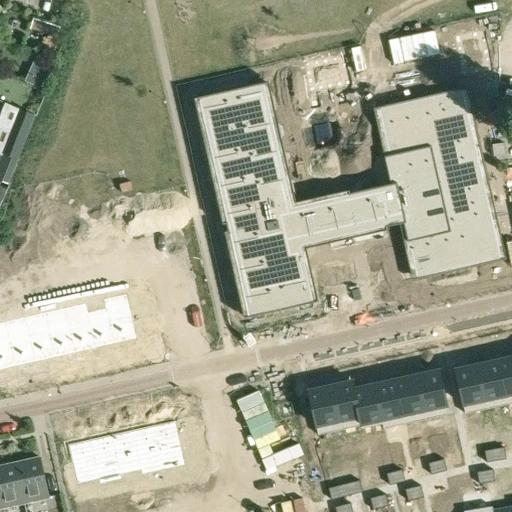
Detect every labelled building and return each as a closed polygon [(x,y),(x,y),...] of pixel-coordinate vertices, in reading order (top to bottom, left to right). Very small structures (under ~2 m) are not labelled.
[(41,30),(60,34),(62,23),(43,20),(41,30)] [(488,69),(483,40),(483,39),(482,38),(481,37),(480,36),(479,35),(478,35),(476,35),(475,35),(458,38),(458,40),(464,73),(488,69)] [(337,59),(336,60),(308,65),(309,72),(312,89),(340,84),(347,82),(344,65),(344,64),(343,63),(342,62),(341,61),(340,60),(339,60),(337,59)] [(191,91),(241,310),(308,295),(295,238),(397,215),(409,272),(500,252),(482,176),(486,175),(473,117),(469,117),(461,80),(370,100),(388,176),(286,199),(258,75),(191,91)] [(19,108),(10,130),(27,137),(36,114),(19,108)] [(10,130),(2,153),(18,160),(19,158),(26,137),(10,130)] [(506,155),(504,143),(492,144),(494,156),(506,155)] [(2,154),(0,157),(0,181),(4,183),(15,160),(2,154)] [(129,304),(107,309),(115,344),(137,339),(129,304)] [(107,309),(87,314),(95,349),(115,344),(107,309)] [(87,314),(67,318),(75,353),(95,349),(87,314)] [(67,318),(47,323),(55,358),(75,353),(67,318)] [(47,323),(27,327),(35,362),(55,358),(47,323)] [(27,327),(7,332),(15,367),(35,362),(27,327)] [(7,332),(0,333),(0,370),(15,367),(7,332)] [(363,384),(463,363),(457,333),(384,348),(387,360),(359,366),(363,384)] [(511,356),(499,359),(506,394),(511,393),(511,356)] [(499,359),(477,364),(485,399),(506,394),(499,359)] [(477,364),(455,369),(463,404),(485,399),(477,364)] [(439,369),(417,374),(425,409),(447,404),(439,369)] [(417,374),(396,379),(403,414),(425,409),(417,374)] [(396,379),(374,384),(382,419),(403,414),(396,379)] [(351,381),(330,385),(338,421),(359,416),(353,389),(351,381)] [(374,384),(353,389),(359,416),(361,424),(382,419),(374,384)] [(330,385),(308,390),(316,426),(338,421),(330,385)] [(184,419),(162,424),(170,459),(192,455),(184,419)] [(162,424),(141,429),(148,464),(170,459),(162,424)] [(141,429),(120,434),(127,469),(148,464),(141,429)] [(120,434),(98,438),(106,473),(127,469),(120,434)] [(98,438),(76,443),(84,478),(106,473),(98,438)] [(504,447),(496,449),(498,460),(506,459),(504,447)] [(496,449),(484,451),(486,462),(498,460),(496,449)] [(16,462),(25,503),(49,498),(40,457),(16,462)] [(444,459),(436,461),(439,473),(447,471),(444,459)] [(436,461),(428,463),(431,474),(439,473),(436,461)] [(16,462),(0,465),(0,503),(1,509),(25,503),(16,462)] [(493,469),(485,471),(487,482),(495,481),(493,469)] [(402,470),(394,471),(397,483),(405,481),(402,470)] [(394,471),(387,473),(389,485),(397,483),(394,471)] [(485,471),(477,472),(479,484),(487,482),(485,471)] [(360,480),(352,482),(355,494),(363,492),(360,480)] [(344,484),(329,488),(332,500),(347,496),(355,494),(352,482),(344,484)] [(421,485),(413,487),(416,499),(424,497),(421,485)] [(413,487),(405,489),(408,501),(416,499),(413,487)] [(386,494),(378,496),(381,508),(389,506),(386,494)] [(378,496),(370,498),(373,510),(381,508),(378,496)] [(352,511),(351,503),(343,505),(344,511),(352,511)]
